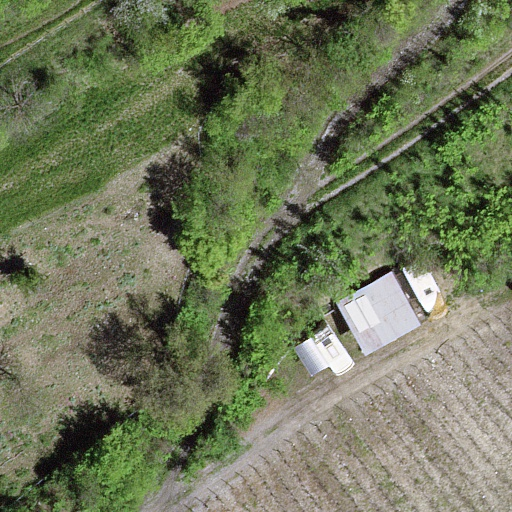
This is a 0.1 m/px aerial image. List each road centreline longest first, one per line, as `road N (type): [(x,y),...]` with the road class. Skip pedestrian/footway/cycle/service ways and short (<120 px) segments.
road 1 (track): [(158,511),(239,321),(343,156),(464,0)]
road 2 (track): [(304,218),(511,77)]
road 3 (track): [(163,504),(357,383)]
